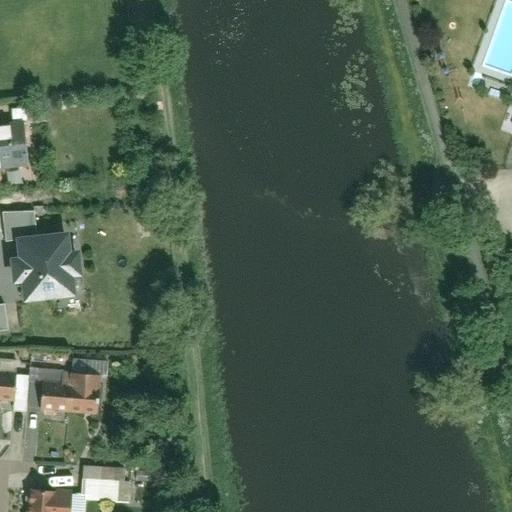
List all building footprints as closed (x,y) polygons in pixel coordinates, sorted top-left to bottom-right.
[(23,119),(0,122),(0,173),(30,170),(23,119)] [(64,230),(1,237),(8,299),(71,293),(64,230)] [(32,397),(86,402),(91,364),(100,365),(102,351),(65,347),(64,363),(35,360),(32,397)] [(0,388),(8,390),(13,355),(0,353),(0,388)] [(17,476),(14,511),(43,511),(44,510),(59,511),(61,480),(17,476)]
